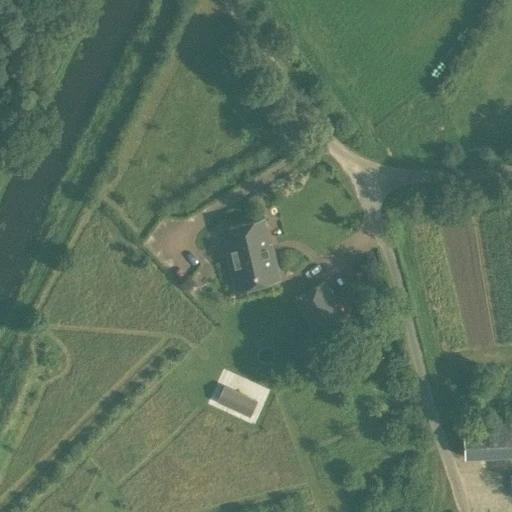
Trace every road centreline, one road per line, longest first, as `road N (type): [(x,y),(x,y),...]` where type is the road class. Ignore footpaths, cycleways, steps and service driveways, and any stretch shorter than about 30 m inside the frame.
road 1 (unknown): [(362,167),(458,511)]
road 2 (unclassified): [(511,167),(390,175),(332,147),(312,120)]
road 3 (track): [(312,120),(223,0)]
